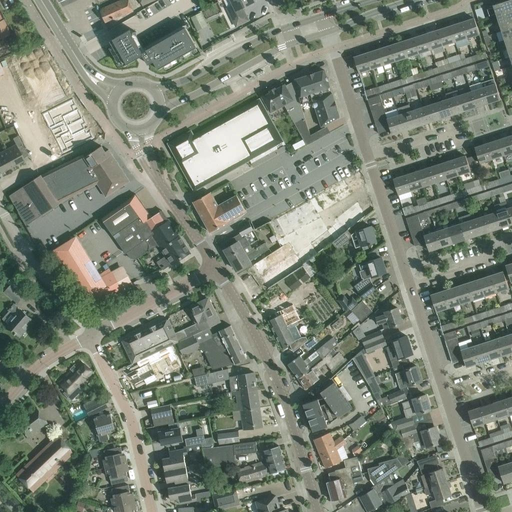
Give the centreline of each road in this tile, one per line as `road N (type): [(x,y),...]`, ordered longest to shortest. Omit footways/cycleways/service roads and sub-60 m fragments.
road 1 (residential): [(318,511),(274,377),(216,268)]
road 2 (residential): [(157,511),(124,392),(87,330)]
road 3 (tertiary): [(159,117),(293,43)]
road 4 (tertiary): [(288,27),(153,89)]
road 5 (residential): [(3,213),(87,330)]
road 6 (residential): [(87,330),(216,268)]
road 7 (residential): [(411,289),(368,158)]
road 8 (residential): [(368,158),(328,31)]
road 9 (residential): [(481,511),(442,388)]
road 10 (residential): [(0,412),(87,330)]
